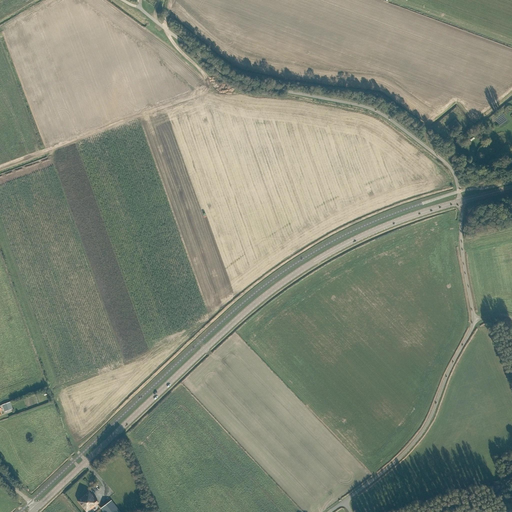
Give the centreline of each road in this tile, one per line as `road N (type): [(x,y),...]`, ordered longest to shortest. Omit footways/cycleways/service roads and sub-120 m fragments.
road 1 (tertiary): [(36,508),(295,272),(371,231),(460,201)]
road 2 (unclassified): [(329,511),(420,434),(471,327),(460,201)]
